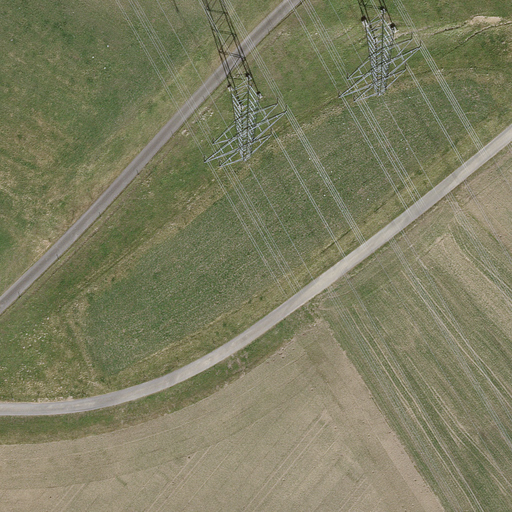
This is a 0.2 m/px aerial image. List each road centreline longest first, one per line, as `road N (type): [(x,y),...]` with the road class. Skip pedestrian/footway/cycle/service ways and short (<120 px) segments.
road 1 (track): [(511,128),(433,199),(240,343),(158,386),(71,408),(0,408)]
road 2 (track): [(0,308),(291,0)]
